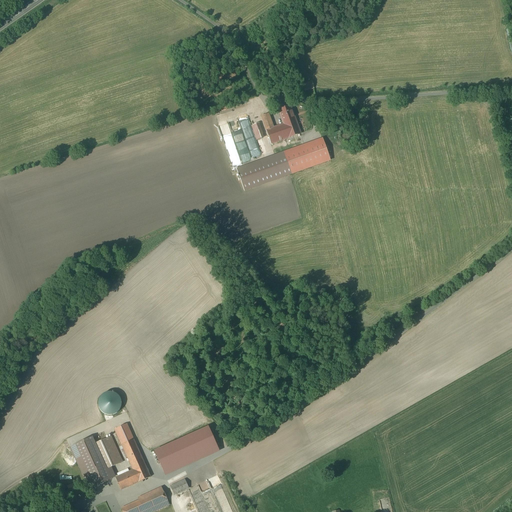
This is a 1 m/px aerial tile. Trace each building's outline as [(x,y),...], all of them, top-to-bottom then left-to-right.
[(291,106),(279,111),(284,125),(296,121),(291,106)] [(284,125),(274,128),(268,114),(261,117),(266,131),(271,144),(300,134),(296,121),(284,125)] [(256,124),(251,126),(256,141),(261,139),(256,124)] [(322,139),(237,169),(245,191),(311,167),(304,150),(324,144),(322,139)] [(324,144),(304,150),(311,167),(330,161),(324,144)] [(111,415),(114,414),(117,412),(119,410),(120,407),(120,404),(119,401),(118,398),(116,396),(113,395),(111,395),(108,395),(105,396),(103,398),(101,401),(100,404),(100,408),(102,411),(104,413),(107,415),(111,415)] [(151,473),(127,420),(115,426),(133,465),(114,473),(120,487),(141,478),(151,473)] [(162,475),(218,454),(208,428),(152,449),(162,475)] [(124,458),(112,433),(96,440),(107,465),(124,458)] [(109,472),(91,434),(69,444),(87,483),(109,472)] [(190,485),(185,476),(170,483),(175,492),(190,485)] [(158,511),(171,507),(163,487),(119,506),(121,511),(158,511)]
